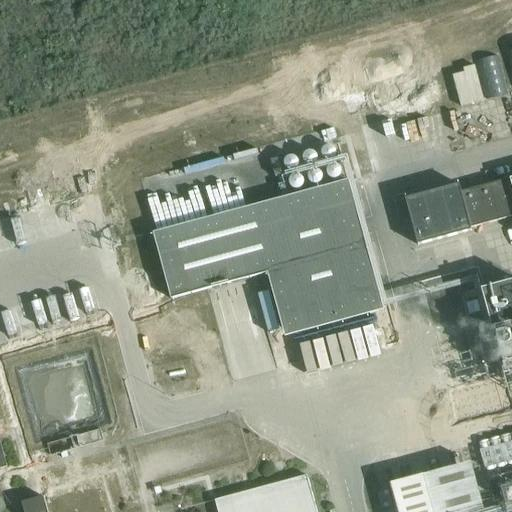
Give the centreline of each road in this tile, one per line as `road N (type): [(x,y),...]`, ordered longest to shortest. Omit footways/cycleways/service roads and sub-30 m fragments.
road 1 (unknown): [(324,381),(190,408),(161,401),(142,383),(88,258),(0,256)]
road 2 (unknown): [(324,381),(416,351),(421,320),(387,177),(399,165),(511,139)]
road 3 (unknown): [(354,511),(324,381)]
